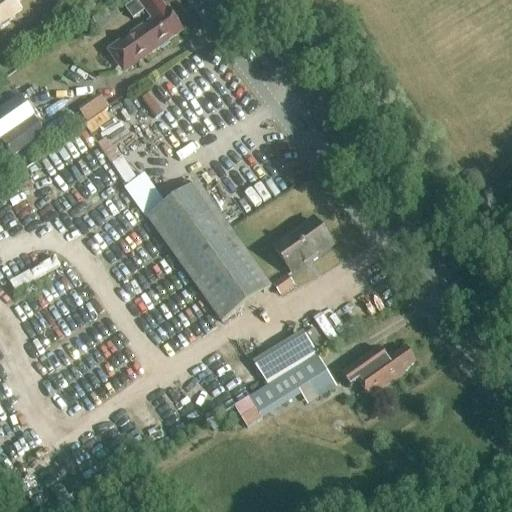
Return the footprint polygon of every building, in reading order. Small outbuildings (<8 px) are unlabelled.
[(0,0),(0,26),(21,12),(12,0),(0,0)] [(99,32),(119,17),(107,0),(87,16),(99,32)] [(119,47),(133,67),(153,53),(154,53),(184,32),(169,10),(169,11),(160,0),(139,0),(127,8),(135,20),(146,12),(154,22),(139,33),(119,47)] [(93,87),(90,73),(64,77),(67,91),(93,87)] [(135,78),(120,90),(126,98),(141,86),(135,78)] [(46,133),(20,95),(0,109),(0,137),(12,155),(46,133)] [(116,154),(97,161),(103,181),(109,179),(125,194),(137,183),(134,176),(143,167),(132,156),(137,150),(134,141),(129,147),(118,136),(123,130),(120,121),(128,118),(139,106),(130,98),(124,105),(111,109),(115,120),(105,123),(116,154)] [(147,219),(221,323),(270,289),(196,184),(147,219)] [(19,214),(5,213),(4,230),(34,231),(34,216),(57,217),(57,201),(69,201),(70,188),(51,187),(51,192),(20,191),(19,214)] [(330,245),(313,221),(274,248),(291,273),(330,245)] [(388,236),(396,248),(407,241),(399,229),(388,236)] [(65,253),(25,274),(30,284),(71,263),(65,253)] [(285,277),(272,287),(280,298),(293,287),(285,277)] [(356,292),(334,305),(345,323),(367,310),(356,292)] [(29,355),(35,351),(27,338),(6,351),(24,381),(39,372),(29,355)] [(275,341),(261,346),(273,380),(287,375),(275,341)] [(415,365),(403,348),(386,360),(378,348),(340,375),(350,389),(357,384),(370,401),(405,376),(403,374),(415,365)] [(328,378),(315,358),(234,409),(247,429),(328,378)]
